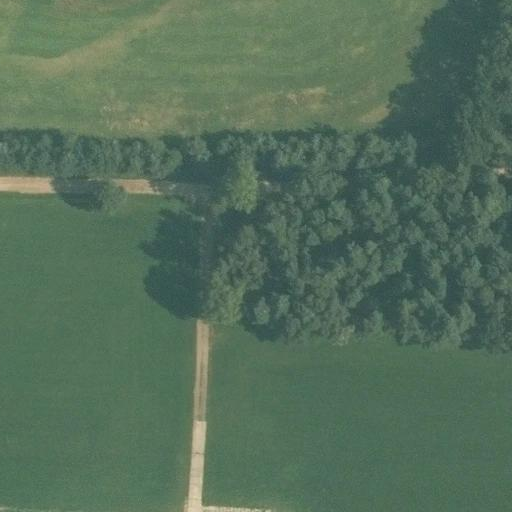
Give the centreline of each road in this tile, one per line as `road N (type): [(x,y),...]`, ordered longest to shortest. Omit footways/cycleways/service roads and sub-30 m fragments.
road 1 (track): [(0,185),(334,194),(511,179)]
road 2 (track): [(214,192),(194,490)]
